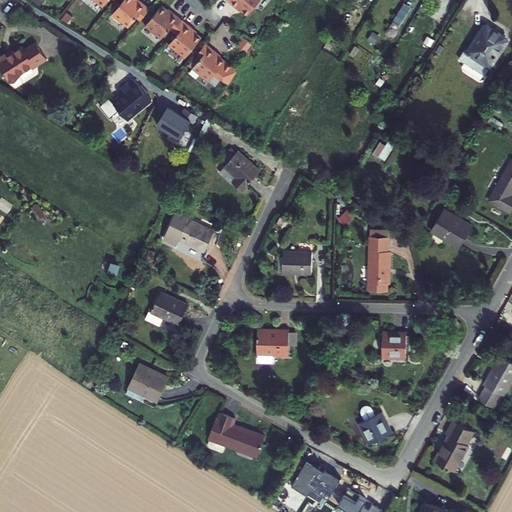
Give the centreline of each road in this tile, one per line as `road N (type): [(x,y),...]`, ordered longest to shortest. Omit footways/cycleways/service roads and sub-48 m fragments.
road 1 (residential): [(225,304),(192,370),(392,483),(486,311)]
road 2 (residential): [(225,304),(486,311)]
road 3 (residential): [(289,167),(225,304)]
